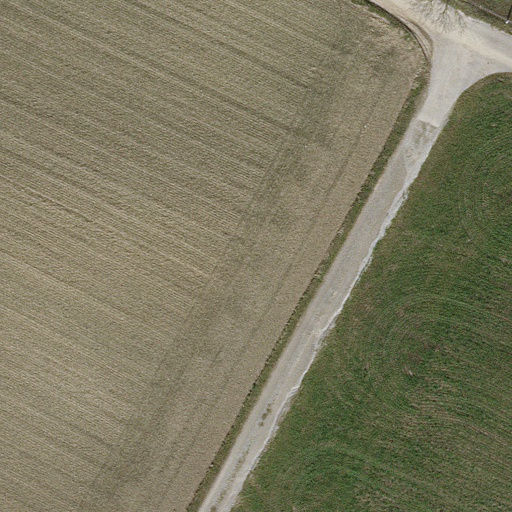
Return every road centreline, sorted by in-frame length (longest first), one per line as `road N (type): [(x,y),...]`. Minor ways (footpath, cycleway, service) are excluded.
road 1 (track): [(230,511),(473,45)]
road 2 (track): [(383,0),(511,62)]
